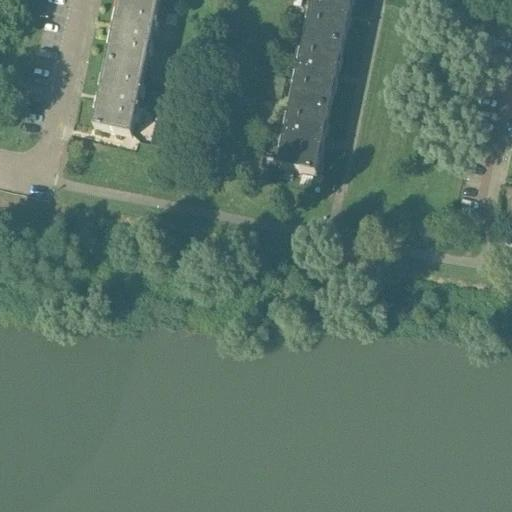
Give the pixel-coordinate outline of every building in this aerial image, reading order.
[(159,10),(161,0),(121,0),(121,2),(159,10)] [(343,49),(353,0),(314,0),(305,41),(343,49)] [(145,75),(159,10),(121,2),(107,67),(145,75)] [(330,114),(343,49),(305,41),(292,105),(330,114)] [(145,75),(107,67),(93,132),(132,140),(145,75)] [(330,114),(292,105),(278,171),(316,179),(330,114)]
